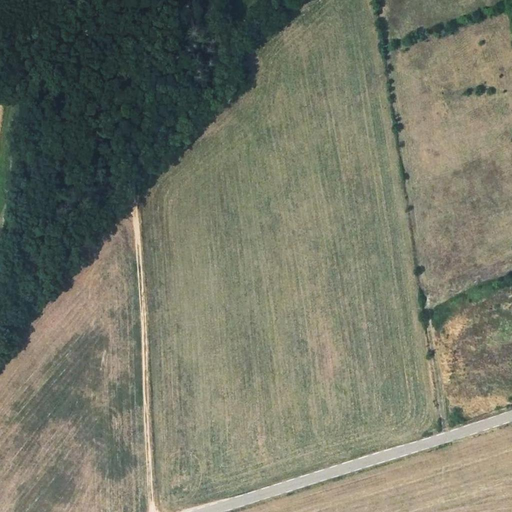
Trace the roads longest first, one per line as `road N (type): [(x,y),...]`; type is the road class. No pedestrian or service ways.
road 1 (track): [(268,0),(236,28),(240,74),(230,96),(132,190),(153,511)]
road 2 (unclassified): [(199,511),(511,414)]
